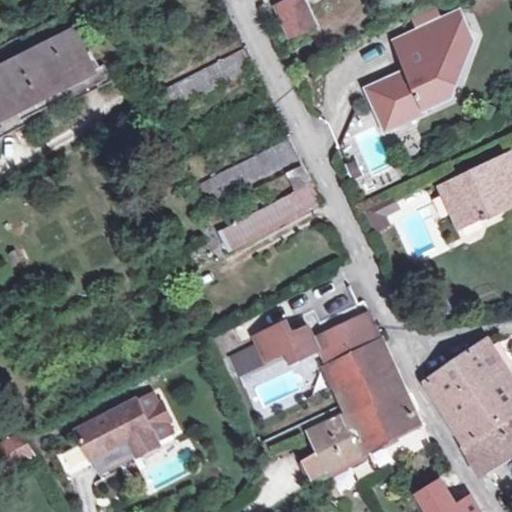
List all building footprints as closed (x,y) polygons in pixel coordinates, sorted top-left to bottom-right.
[(308,26),(295,0),(286,0),(269,8),(282,37),(308,26)] [(452,64),(466,25),(460,12),(394,42),(410,75),(395,82),(391,78),(367,89),(383,123),(399,116),(410,120),(413,113),(437,103),(441,95),(452,97),(462,67),(452,64)] [(452,64),(462,67),(471,37),(466,25),(452,64)] [(0,68),(0,117),(95,70),(75,30),(0,68)] [(163,116),(255,68),(246,48),(153,95),(163,116)] [(186,159),(277,113),(268,93),(176,140),(186,159)] [(387,132),(410,120),(399,116),(383,123),(387,132)] [(208,204),(299,158),(290,139),(199,186),(208,204)] [(477,216),(479,219),(511,203),(511,157),(511,155),(440,187),(457,224),(477,216)] [(231,249),(321,203),(312,184),(221,231),(231,249)] [(387,223),(383,214),(398,207),(392,195),(363,207),(373,229),(387,223)] [(212,271),(195,281),(202,294),(219,283),(212,271)] [(381,341),(370,313),(313,336),(308,324),(289,332),(283,319),(253,331),(262,354),(292,342),(297,354),(316,346),(327,368),(381,341)] [(333,381),(348,412),(308,432),(319,453),(304,461),(312,476),(326,467),(327,469),(363,451),(367,450),(420,423),(381,341),(327,368),(333,381)] [(511,379),(487,342),(424,384),(467,443),(463,444),(480,472),(511,454),(511,379)] [(136,451),(158,440),(173,433),(167,421),(172,419),(163,401),(159,404),(153,392),(137,400),(78,430),(92,457),(130,438),(136,451)] [(33,451),(26,437),(23,432),(0,443),(0,464),(3,470),(35,453),(33,451)] [(31,434),(26,437),(33,451),(38,448),(31,434)] [(457,511),(438,481),(418,494),(429,511),(457,511)]
